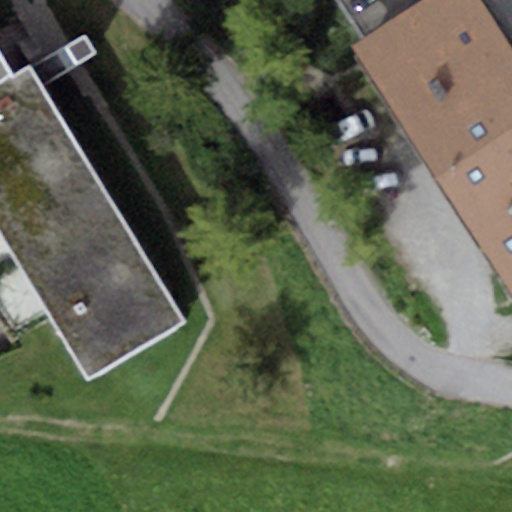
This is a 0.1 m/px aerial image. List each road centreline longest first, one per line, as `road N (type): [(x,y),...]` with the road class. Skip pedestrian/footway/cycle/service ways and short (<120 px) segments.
road 1 (residential): [(511,391),(492,390),(393,331),(209,73),(140,0)]
road 2 (track): [(0,424),(511,460)]
